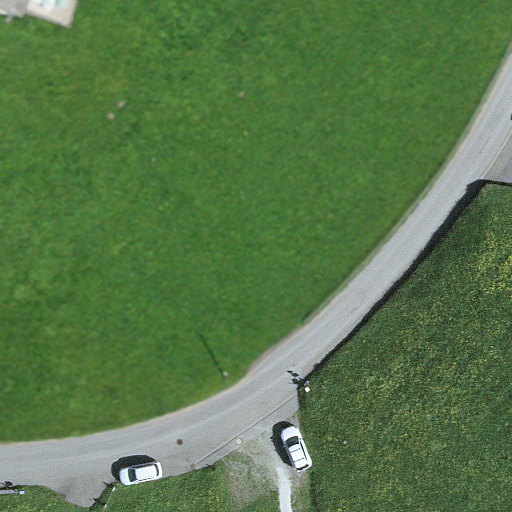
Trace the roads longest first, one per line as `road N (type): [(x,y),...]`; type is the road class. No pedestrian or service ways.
road 1 (residential): [(511,89),(366,281),(278,368),(219,410),(145,439),(0,452)]
road 2 (track): [(288,511),(278,368)]
